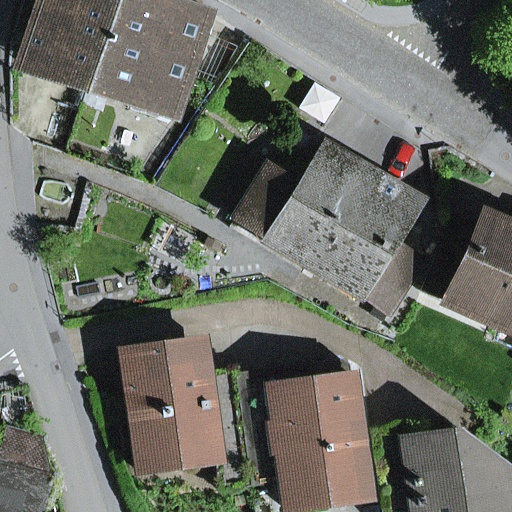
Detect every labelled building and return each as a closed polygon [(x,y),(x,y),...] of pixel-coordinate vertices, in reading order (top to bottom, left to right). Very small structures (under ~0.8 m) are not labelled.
[(40,0),(19,63),(87,86),(114,3),(105,0),(40,0)] [(87,86),(173,115),(207,11),(174,0),(141,0),(138,11),(114,3),(87,86)] [(235,219),(319,272),(375,178),(321,147),(297,187),(251,158),(224,199),(241,210),(235,219)] [(420,204),(375,178),(319,272),(388,315),(420,263),(392,246),(420,204)] [(511,294),(511,230),(482,218),(467,253),(443,242),(422,293),(498,326),(511,294)] [(511,294),(498,326),(511,331),(511,294)] [(215,446),(208,391),(206,380),(201,341),(121,353),(138,472),(181,466),(179,451),(213,446),(215,446)] [(288,385),(269,387),(267,388),(281,483),(285,510),(327,504),(325,489),(365,484),(350,376),(310,382),(308,365),(286,368),(288,385)] [(269,387),(288,385),(286,368),(206,380),(208,391),(237,387),(268,383),(269,387)] [(267,388),(269,387),(268,383),(237,387),(251,487),(281,483),(267,388)] [(215,446),(213,446),(215,461),(219,491),(251,487),(237,387),(208,391),(215,446)] [(406,440),(457,433),(440,420),(371,429),(373,439),(405,435),(406,440)] [(0,511),(35,511),(45,478),(39,441),(7,432),(0,455),(0,511)] [(457,433),(406,440),(403,440),(412,511),(511,511),(511,488),(501,479),(507,471),(457,433)] [(382,511),(412,511),(403,440),(406,440),(405,435),(373,439),(382,511)] [(181,466),(215,461),(213,446),(179,451),(181,466)] [(327,504),(367,499),(365,484),(325,489),(327,504)]
